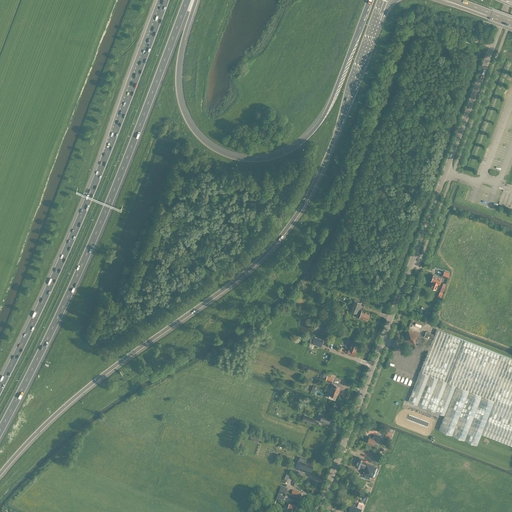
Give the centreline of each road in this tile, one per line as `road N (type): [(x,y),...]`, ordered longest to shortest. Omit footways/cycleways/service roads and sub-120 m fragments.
road 1 (motorway): [(0,474),(58,411),(272,246),(316,178),(380,15)]
road 2 (tertiary): [(509,0),(318,511)]
road 3 (motorway): [(0,430),(114,189),(187,0)]
road 4 (motorway): [(165,0),(57,272),(0,387)]
road 5 (motorway): [(370,0),(320,122),(296,146),(260,159),(218,151),(185,117),(179,59),(196,0)]
